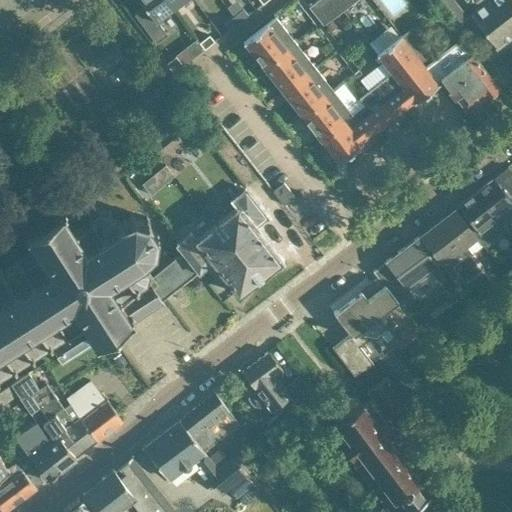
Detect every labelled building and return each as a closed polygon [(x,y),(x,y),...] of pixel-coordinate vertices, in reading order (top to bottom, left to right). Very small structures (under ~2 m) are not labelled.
[(173,8),(167,0),(138,0),(144,6),(133,14),(155,43),(167,34),(156,20),(173,8)] [(338,14),(326,0),(316,0),(314,2),(320,11),(328,21),(338,14)] [(347,7),(342,0),(326,0),(338,14),(347,7)] [(454,0),(430,0),(453,29),(468,17),(454,0)] [(511,34),(511,33),(486,0),(464,0),(466,2),(472,3),(475,2),(480,7),(470,15),(496,48),(511,34)] [(511,0),(486,0),(511,33),(511,0)] [(320,11),(314,2),(308,7),(315,16),(320,11)] [(238,23),(248,15),(243,8),(233,16),(238,23)] [(328,21),(320,11),(315,16),(323,26),(328,21)] [(228,30),(238,23),(233,16),(223,24),(228,30)] [(333,92),(315,68),(295,43),(275,18),(243,43),(263,68),(283,93),(301,117),(319,140),(338,163),(363,144),(361,142),(377,130),(382,126),(383,126),(392,119),(392,118),(413,102),(414,103),(439,84),(401,35),(377,54),(391,73),(368,91),(359,98),(364,105),(360,108),(359,108),(351,115),(351,114),(333,92)] [(332,21),(326,26),(330,31),(337,26),(332,21)] [(204,49),(214,41),(209,35),(199,43),(204,49)] [(461,40),(430,65),(465,110),(483,96),(484,98),(498,86),(461,40)] [(173,73),(183,66),(175,56),(165,63),(173,73)] [(161,114),(145,127),(155,138),(170,126),(161,114)] [(511,172),(507,166),(475,191),(486,206),(484,208),(491,219),(496,215),(505,225),(511,220),(503,209),(511,202),(511,172)] [(283,206),(294,197),(283,183),(272,193),(283,206)] [(183,253),(187,258),(198,271),(211,261),(237,293),(279,260),(253,227),(267,217),(244,189),(230,200),(235,207),(196,238),(190,231),(175,243),(183,253)] [(198,271),(187,258),(183,253),(152,278),(147,272),(149,270),(148,269),(146,270),(141,264),(144,261),(141,257),(151,251),(154,252),(155,249),(152,247),(154,236),(158,235),(157,232),(154,232),(148,223),(151,221),(148,218),(146,220),(133,218),(134,214),(130,214),(129,218),(121,224),(118,219),(115,221),(110,213),(111,210),(109,209),(107,211),(100,210),(100,208),(96,207),(96,211),(91,213),(77,191),(53,206),(56,210),(30,227),(27,224),(24,226),(26,230),(24,231),(25,232),(21,234),(24,238),(27,236),(35,248),(21,258),(19,255),(16,257),(18,260),(3,269),(1,266),(0,267),(0,377),(49,346),(60,363),(92,343),(91,340),(95,338),(97,342),(100,341),(98,337),(125,319),(128,324),(162,301),(162,300),(198,271)] [(491,219),(484,208),(486,206),(475,191),(458,205),(468,218),(464,221),(475,236),(481,244),(494,234),(486,223),(491,219)] [(448,257),(475,236),(464,221),(454,208),(418,236),(447,272),(455,267),(448,257)] [(447,272),(418,236),(374,270),(402,306),(414,297),(405,286),(421,273),(423,276),(430,270),(446,291),(456,284),(447,272)] [(419,329),(402,306),(374,270),(372,271),(377,277),(366,286),(368,288),(362,293),(360,290),(332,312),(349,333),(331,347),(354,376),(373,364),(360,344),(369,338),(371,341),(387,329),(392,335),(385,341),(392,350),(419,329)] [(293,403),(248,436),(253,443),(298,409),(314,396),(299,375),(283,388),(274,375),(281,369),(267,351),(241,371),(271,411),(289,397),(293,403)] [(96,441),(73,407),(71,404),(70,404),(65,408),(48,383),(35,391),(33,388),(37,385),(28,371),(11,383),(16,391),(27,407),(36,421),(50,441),(50,442),(44,447),(60,468),(96,441)] [(407,511),(430,495),(429,493),(426,495),(417,483),(429,474),(396,431),(395,432),(391,427),(394,425),(395,426),(413,412),(386,376),(367,390),(373,397),(372,398),(371,397),(361,404),(356,397),(357,397),(355,396),(355,397),(344,395),(343,394),(342,394),(342,395),(333,402),(332,402),(331,403),(332,404),(331,414),(330,415),(330,416),(331,416),(336,423),(326,430),(384,507),(398,497),(407,509),(402,511),(407,511)] [(122,421),(107,400),(105,399),(104,400),(89,380),(65,398),(70,404),(71,404),(73,407),(96,441),(122,421)] [(4,401),(14,415),(27,407),(16,391),(3,399),(4,401)] [(214,391),(179,419),(203,451),(227,432),(217,419),(228,410),(214,391)] [(208,457),(203,451),(179,419),(143,446),(155,462),(167,478),(195,458),(199,463),(199,467),(203,472),(206,473),(222,493),(246,473),(231,453),(215,465),(208,457)] [(45,479),(60,468),(44,447),(50,442),(50,441),(36,421),(13,437),(45,479)] [(16,462),(8,467),(10,471),(0,477),(0,508),(2,511),(42,481),(15,445),(7,451),(16,462)] [(215,465),(231,453),(224,445),(208,457),(215,465)] [(0,455),(0,477),(10,471),(8,467),(0,455)] [(175,511),(131,457),(131,456),(114,469),(113,469),(83,492),(97,510),(96,511),(175,511)] [(96,511),(97,510),(83,492),(82,493),(83,494),(79,498),(78,497),(63,509),(65,511),(96,511)]
